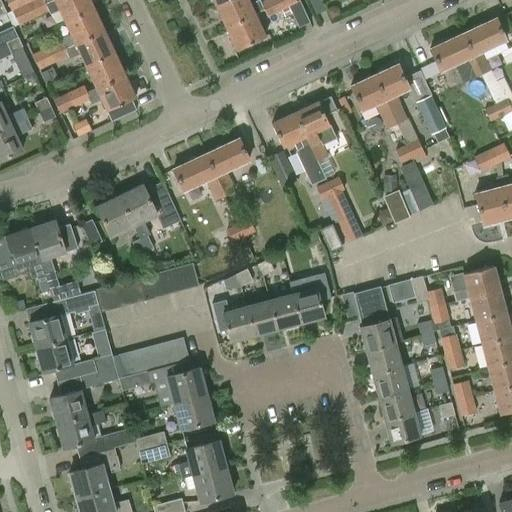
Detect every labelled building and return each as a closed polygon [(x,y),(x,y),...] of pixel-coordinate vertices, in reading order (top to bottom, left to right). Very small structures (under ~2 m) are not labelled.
[(36,0),(27,5),(33,18),(47,11),(48,14),(58,10),(63,21),(93,8),(89,0),(52,0),(44,4),(41,0),(36,0)] [(226,0),(215,5),(226,28),(255,14),(254,13),(264,9),(267,16),(281,9),(276,0),(265,0),(260,2),(259,0),(257,0),(250,4),(247,0),(226,0)] [(294,0),(276,0),(281,9),(289,6),(296,3),(294,0)] [(309,0),(316,14),(326,9),(321,0),(309,0)] [(309,22),(299,1),(296,3),(289,6),(298,27),(309,22)] [(18,24),(33,18),(27,5),(12,11),(18,24)] [(327,10),(331,19),(339,14),(338,9),(335,7),(330,7),(327,10)] [(61,39),(62,42),(65,48),(104,30),(93,8),(63,21),(70,35),(61,39)] [(265,36),(255,14),(226,28),(236,50),(265,36)] [(495,18),(462,33),(481,73),(489,69),(484,59),(508,47),(505,42),(507,41),(495,18)] [(0,44),(17,37),(12,27),(0,32),(0,44)] [(47,49),(54,62),(68,55),(70,59),(79,55),(84,66),(114,53),(104,30),(65,48),(62,42),(47,49)] [(463,82),(481,73),(462,33),(429,49),(435,62),(421,69),(425,78),(455,64),(463,82)] [(0,44),(0,59),(12,54),(22,77),(33,72),(17,37),(0,44)] [(511,47),(508,49),(500,53),(505,63),(511,59),(511,47)] [(40,68),(54,62),(47,49),(34,55),(40,68)] [(84,66),(95,89),(125,75),(114,53),(84,66)] [(397,63),(373,75),(396,123),(397,123),(408,145),(417,141),(398,103),(399,102),(395,95),(409,88),(397,63)] [(419,71),(405,77),(431,135),(433,133),(437,142),(449,137),(419,71)] [(83,87),(68,94),(74,106),(89,99),(91,105),(100,101),(105,112),(106,111),(111,121),(136,110),(131,99),(135,97),(125,75),(95,89),(86,93),(83,87)] [(387,127),(396,123),(373,75),(350,86),(361,111),(375,104),(379,112),(379,111),(387,127)] [(60,113),(74,106),(68,94),(54,100),(60,113)] [(34,103),(38,112),(50,107),(46,97),(34,103)] [(317,102),(294,112),(324,177),(333,173),(325,156),(326,155),(320,142),(333,136),(323,115),(335,110),(329,98),(318,103),(317,102)] [(506,99),(495,104),(501,116),(511,111),(506,99)] [(0,130),(26,118),(27,118),(37,113),(32,103),(5,115),(0,104),(0,130)] [(490,121),(501,116),(495,104),(484,109),(490,121)] [(55,117),(50,107),(38,112),(43,122),(55,117)] [(325,178),(324,177),(294,112),(272,123),(283,147),(294,142),(298,150),(296,151),(312,184),(325,178)] [(27,118),(26,118),(0,130),(0,159),(21,150),(15,137),(32,129),(27,118)] [(85,119),(75,124),(79,135),(90,130),(85,119)] [(238,138),(204,154),(223,195),(234,190),(225,171),(249,160),(238,138)] [(408,145),(413,157),(413,156),(416,162),(425,158),(417,141),(408,145)] [(502,143),(488,150),(495,164),(509,157),(502,143)] [(402,162),(413,157),(408,145),(397,150),(402,162)] [(481,171),(495,164),(488,150),(474,156),(474,157),(460,164),(467,180),(482,173),(481,171)] [(283,151),(268,157),(282,188),(297,181),(283,151)] [(213,199),(223,195),(204,154),(171,169),(182,191),(204,181),(213,199)] [(390,201),(399,219),(433,203),(413,161),(400,168),(408,188),(398,193),(400,196),(390,201)] [(396,175),(383,176),(383,192),(396,191),(396,175)] [(498,187),(497,187),(506,219),(511,217),(511,182),(509,184),(506,175),(496,178),(498,187)] [(337,177),(328,181),(354,238),(360,235),(340,190),(343,189),(337,177)] [(162,181),(149,187),(161,213),(157,215),(163,228),(179,220),(162,181)] [(347,241),(354,238),(328,181),(317,187),(333,223),(338,220),(347,241)] [(142,184),(119,195),(133,226),(139,239),(149,234),(143,221),(157,215),(142,184)] [(482,225),(506,219),(497,187),(474,193),(482,225)] [(110,237),(133,226),(119,195),(95,206),(110,237)] [(388,208),(377,213),(381,225),(393,220),(388,208)] [(91,219),(81,224),(91,246),(101,241),(91,219)] [(249,219),(237,224),(243,236),(254,231),(249,219)] [(54,220),(29,227),(49,288),(57,285),(53,271),(54,271),(49,257),(65,252),(64,251),(76,247),(69,224),(56,227),(54,220)] [(331,223),(319,229),(330,252),(342,246),(331,223)] [(232,241),(243,236),(237,224),(226,229),(232,241)] [(41,290),(49,288),(29,227),(5,235),(5,238),(0,239),(0,268),(14,264),(15,268),(28,264),(32,277),(37,276),(41,290)] [(319,244),(314,234),(314,232),(303,237),(308,249),(319,244)] [(147,236),(139,239),(145,252),(153,249),(147,236)] [(138,256),(145,252),(139,239),(132,243),(138,256)] [(268,259),(257,264),(262,275),(273,270),(268,259)] [(192,263),(181,266),(187,288),(198,285),(192,263)] [(181,266),(170,269),(176,291),(187,288),(181,266)] [(469,297),(500,289),(493,266),(463,274),(463,273),(450,276),(456,300),(469,297)] [(170,269),(159,272),(165,294),(176,291),(170,269)] [(246,269),(235,274),(241,286),(252,281),(246,269)] [(159,272),(148,275),(154,297),(165,294),(159,272)] [(292,293),(300,323),(324,317),(320,300),(330,297),(324,273),(312,276),(313,279),(290,284),(292,293)] [(225,290),(241,286),(235,274),(223,280),(225,290)] [(148,275),(137,278),(143,300),(154,297),(148,275)] [(416,301),(427,298),(426,292),(421,276),(410,279),(416,301)] [(137,278),(126,281),(133,303),(143,300),(137,278)] [(126,281),(116,283),(122,306),(133,303),(126,281)] [(116,283),(105,286),(111,309),(122,306),(116,283)] [(94,289),(100,312),(111,309),(105,286),(94,289)] [(379,287),(353,294),(361,326),(359,327),(365,350),(399,341),(399,340),(402,339),(396,317),(388,320),(379,287)] [(440,289),(426,292),(427,298),(430,307),(444,304),(440,289)] [(469,297),(475,320),(506,313),(500,289),(469,297)] [(28,322),(35,347),(66,339),(59,314),(74,310),(75,313),(88,309),(94,330),(103,328),(93,292),(45,304),(48,316),(28,322)] [(292,293),(268,299),(276,329),(300,323),(292,293)] [(12,297),(3,300),(6,312),(16,310),(12,297)] [(268,299),(246,305),(254,335),(276,329),(268,299)] [(229,342),(254,335),(246,305),(228,310),(225,300),(212,303),(219,332),(225,330),(229,342)] [(448,319),(444,304),(430,307),(434,323),(448,319)] [(475,320),(481,344),(511,336),(506,313),(475,320)] [(417,324),(420,336),(433,333),(429,321),(417,324)] [(436,345),(433,333),(420,336),(423,348),(436,345)] [(439,340),(444,356),(460,352),(456,336),(439,340)] [(481,344),(487,367),(511,360),(511,337),(511,336),(481,344)] [(172,340),(177,362),(188,360),(183,338),(172,340)] [(55,370),(58,382),(96,372),(92,360),(72,365),(66,339),(35,347),(41,373),(55,370)] [(161,343),(167,365),(177,362),(172,340),(161,343)] [(365,350),(371,374),(401,366),(397,351),(402,350),(399,341),(365,350)] [(150,346),(156,368),(167,365),(161,343),(150,346)] [(139,349),(145,371),(156,368),(150,346),(139,349)] [(128,352),(134,374),(145,371),(139,349),(128,352)] [(123,376),(134,374),(128,352),(117,355),(123,376)] [(460,352),(444,356),(448,373),(464,369),(460,352)] [(111,355),(92,360),(96,372),(114,367),(111,355)] [(511,360),(487,367),(493,390),(511,385),(511,360)] [(371,374),(378,397),(408,389),(407,388),(418,385),(412,364),(401,367),(401,366),(371,374)] [(48,398),(55,423),(87,414),(80,390),(83,390),(83,388),(117,379),(114,367),(96,372),(58,382),(61,394),(48,398)] [(165,376),(172,403),(206,394),(199,367),(165,376)] [(429,370),(433,382),(445,379),(441,367),(429,370)] [(146,371),(118,379),(121,390),(149,383),(146,371)] [(448,391),(445,379),(433,382),(436,394),(448,391)] [(453,385),(457,400),(471,396),(467,381),(453,385)] [(511,410),(511,385),(493,390),(499,414),(511,410)] [(378,397),(384,420),(414,412),(408,389),(378,397)] [(214,421),(206,394),(172,403),(179,430),(214,421)] [(475,411),(471,396),(457,400),(461,415),(475,411)] [(451,403),(439,406),(442,417),(454,414),(451,403)] [(427,409),(414,412),(384,420),(390,444),(420,436),(419,434),(432,430),(427,409)] [(62,448),(75,445),(78,456),(109,448),(106,435),(93,438),(89,425),(104,421),(101,410),(87,414),(55,423),(62,448)] [(130,428),(106,435),(109,448),(113,446),(134,441),(130,428)] [(135,439),(138,451),(166,444),(163,431),(135,439)] [(177,479),(184,477),(226,466),(219,439),(184,448),(187,461),(173,465),(177,479)] [(169,456),(166,444),(138,451),(141,463),(169,456)] [(67,472),(74,498),(109,488),(104,473),(119,469),(113,446),(109,448),(78,456),(81,468),(67,472)] [(234,495),(226,466),(184,477),(187,489),(194,487),(198,504),(234,495)] [(130,511),(127,500),(113,504),(109,488),(74,498),(78,511),(130,511)] [(500,511),(511,511),(511,497),(497,502),(500,511)] [(184,511),(181,498),(153,506),(154,511),(184,511)]
